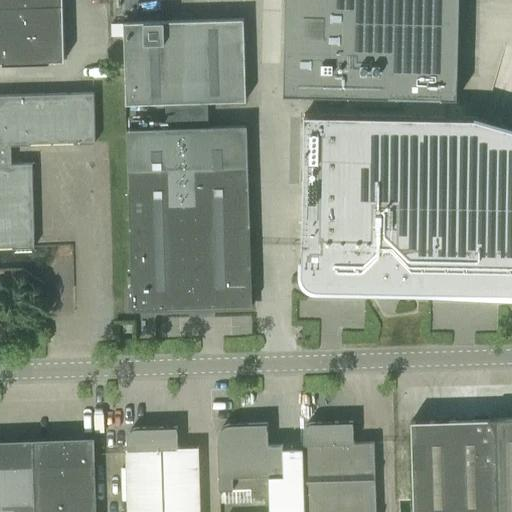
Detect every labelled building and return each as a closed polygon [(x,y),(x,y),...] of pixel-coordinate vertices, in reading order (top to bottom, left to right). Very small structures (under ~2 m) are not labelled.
[(284,0),(282,91),(457,95),(459,0),(284,0)] [(63,5),(24,6),(26,64),(49,63),(49,61),(64,61),(63,5)] [(24,6),(0,6),(0,62),(2,62),(2,64),(26,64),(24,6)] [(246,100),(243,19),(123,22),(126,103),(165,102),(207,101),(246,100)] [(0,95),(0,248),(34,248),(31,165),(11,165),(11,145),(95,143),(94,93),(0,95)] [(511,127),(474,117),(303,114),(300,275),(300,277),(301,280),(302,283),(304,285),(305,286),(308,288),(310,289),(314,290),(373,291),(390,283),(414,283),(416,292),(511,293),(511,127)] [(251,285),(248,166),(247,166),(246,146),(246,126),(208,127),(166,128),(127,130),(128,150),(128,170),(131,288),(129,288),(129,289),(130,304),(132,304),(132,309),(137,309),(137,311),(148,310),(148,308),(196,307),(196,309),(247,307),(247,305),(252,305),(252,300),(254,300),(253,285),(254,285),(251,285)] [(511,511),(511,417),(496,418),(496,417),(488,417),(488,418),(411,420),(413,511),(511,511)] [(375,511),(374,462),(373,442),(353,442),(352,421),(311,422),(309,423),(305,425),(303,428),(303,430),(303,443),(303,444),(302,444),(303,511),(375,511)] [(303,511),(302,444),(300,444),(300,448),(282,448),(282,445),(268,445),(267,423),(237,424),(237,430),(235,430),(235,432),(230,432),(229,424),(227,424),(226,425),(225,425),(223,427),(222,427),(220,429),(219,431),(218,432),(218,435),(217,437),(217,438),(218,440),(219,489),(233,489),(232,482),(250,482),(250,498),(269,497),(269,511),(303,511)] [(199,511),(198,467),(198,447),(177,447),(177,426),(136,428),(133,428),(130,431),(128,434),(127,436),(128,448),(128,449),(127,449),(128,511),(199,511)] [(96,511),(95,458),(94,438),(0,440),(0,511),(96,511)]
